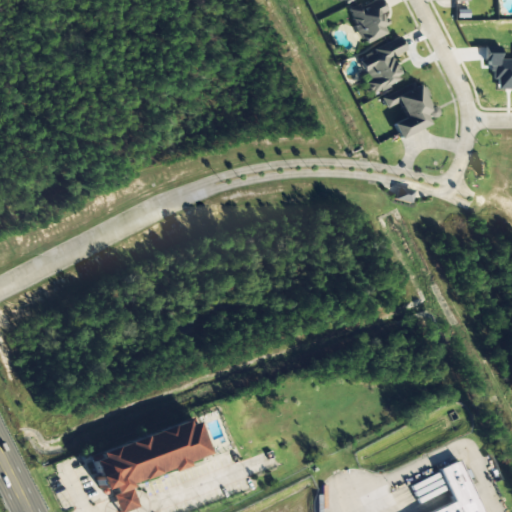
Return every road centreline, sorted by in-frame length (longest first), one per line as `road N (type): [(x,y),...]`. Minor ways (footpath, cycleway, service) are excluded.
road 1 (residential): [(455,185),(321,162),(224,177),(209,191)]
road 2 (residential): [(209,191),(322,175),(451,201)]
road 3 (residential): [(209,191),(0,290)]
road 4 (residential): [(415,0),(472,127),(451,201)]
